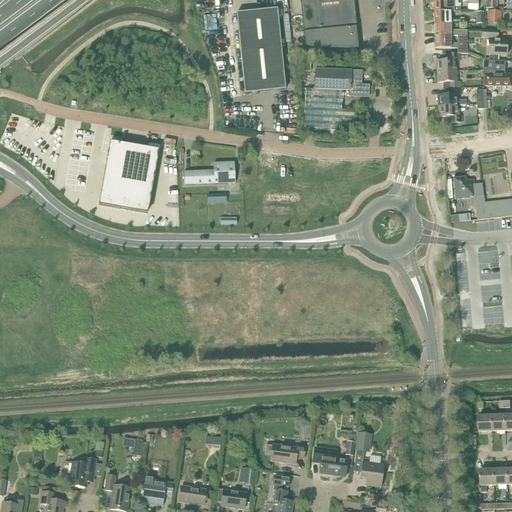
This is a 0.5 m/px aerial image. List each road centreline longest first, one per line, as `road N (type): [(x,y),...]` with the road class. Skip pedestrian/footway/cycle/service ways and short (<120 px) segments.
road 1 (unclassified): [(398,152),(316,153),(41,106)]
road 2 (tertiary): [(20,177),(64,215),(110,236),(262,241)]
road 3 (tertiary): [(442,511),(432,342)]
